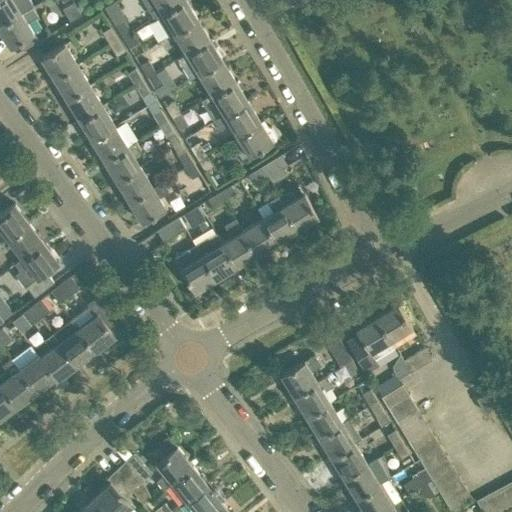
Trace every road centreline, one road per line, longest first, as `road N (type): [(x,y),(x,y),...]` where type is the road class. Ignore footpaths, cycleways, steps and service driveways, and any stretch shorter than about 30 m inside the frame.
road 1 (residential): [(188,360),(0,109)]
road 2 (residential): [(379,256),(290,83),(237,0)]
road 3 (residential): [(15,511),(99,429),(188,360)]
road 4 (residential): [(188,360),(379,256)]
road 5 (residential): [(303,511),(188,360)]
road 6 (residential): [(379,256),(511,189)]
